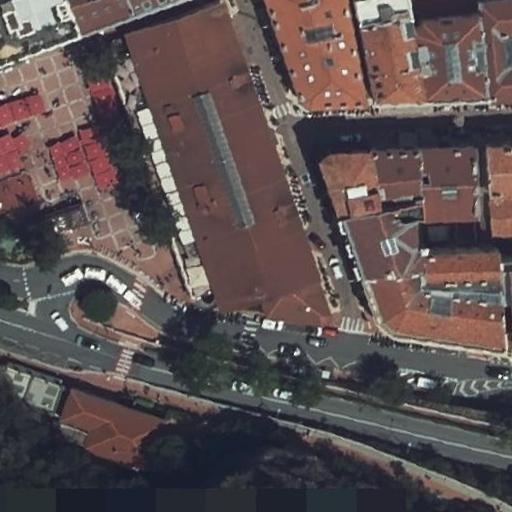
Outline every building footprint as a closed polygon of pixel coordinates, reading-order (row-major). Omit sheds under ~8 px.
[(0,0),(0,61),(175,0),(0,0)] [(330,321),(225,0),(211,0),(122,30),(168,163),(201,265),(219,314),(261,300),(266,316),(330,321)] [(511,142),(485,144),(491,239),(511,237),(511,142)] [(478,216),(475,143),(332,148),(318,158),(378,326),(388,334),(506,350),(500,257),(500,248),(425,249),(424,219),(453,217),(455,240),(474,239),(473,216),(478,216)] [(27,224),(33,243),(87,223),(81,205),(27,224)] [(511,256),(500,257),(506,350),(511,351),(511,256)] [(54,417),(61,389),(5,370),(27,407),(54,417)] [(166,420),(69,390),(54,439),(151,470),(157,448),(161,438),(166,420)]
